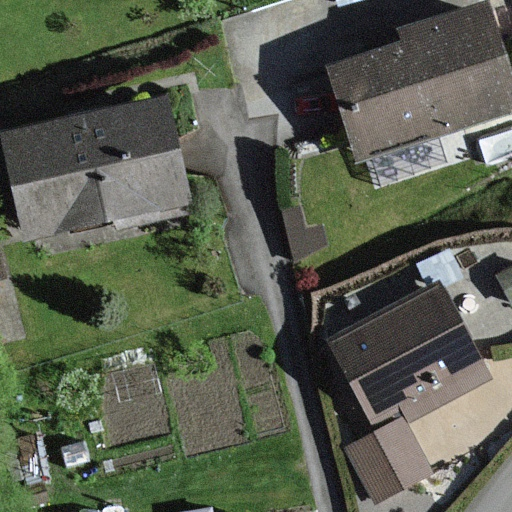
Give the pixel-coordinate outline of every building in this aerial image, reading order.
[(511,106),(511,105),(480,7),(399,33),(404,48),(329,72),(357,156),(511,106)] [(158,108),(7,140),(28,239),(179,207),(158,108)] [(480,376),(437,291),(333,344),(376,429),(480,376)] [(428,405),(447,446),(506,419),(488,378),(428,405)] [(428,478),(400,423),(377,435),(346,451),(375,506),(428,478)] [(101,511),(100,502),(57,508),(57,511),(101,511)]
